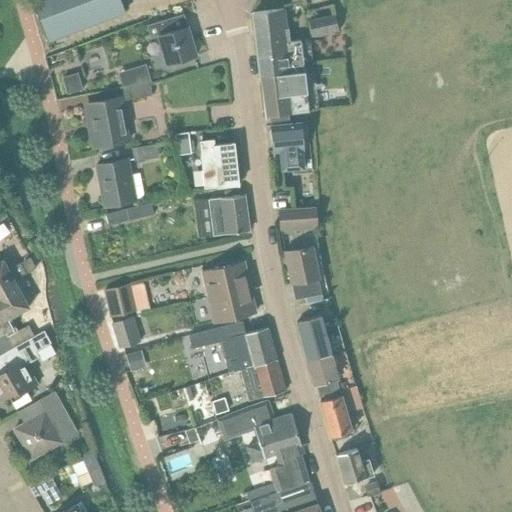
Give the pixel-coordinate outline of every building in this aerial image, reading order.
[(121,0),(32,0),(49,43),(127,13),(121,0)] [(306,17),(334,14),(333,1),(305,4),(306,17)] [(253,13),(261,77),(286,74),(285,67),(304,65),(311,64),(308,40),(290,42),(289,29),(287,29),(284,9),(253,13)] [(151,39),(159,36),(167,64),(196,56),(184,14),(147,26),(151,39)] [(335,15),(309,21),(313,36),(339,31),(335,15)] [(310,112),(304,65),(285,67),(286,74),(261,77),(266,117),(310,112)] [(123,87),(126,101),(153,96),(151,82),(123,87)] [(129,140),(125,117),(121,98),(88,104),(94,132),(91,133),(93,147),(113,144),(129,140)] [(149,123),(135,128),(138,139),(153,134),(149,123)] [(280,151),(282,170),(302,168),(304,168),(302,149),(304,149),(304,143),(302,123),(270,126),(273,152),(280,151)] [(176,134),(178,154),(190,153),(188,133),(176,134)] [(214,140),(200,142),(202,155),(203,172),(205,188),(219,187),(239,185),(234,143),(215,145),(214,140)] [(158,157),(156,145),(132,148),(133,161),(158,157)] [(130,159),(116,161),(97,165),(105,206),(137,200),(130,159)] [(209,200),(214,236),(250,231),(245,195),(209,200)] [(151,203),(106,214),(109,226),(154,215),(151,203)] [(279,211),(281,230),(316,227),(315,208),(279,211)] [(311,247),(285,252),(291,284),(300,282),(303,298),(321,294),(318,278),(311,247)] [(0,261),(0,287),(14,279),(15,280),(20,278),(19,277),(36,268),(31,257),(14,267),(8,257),(0,261)] [(244,262),(203,272),(209,297),(250,287),(244,262)] [(0,298),(11,317),(30,307),(15,280),(14,279),(0,287),(0,298)] [(131,284),(104,290),(110,317),(138,311),(131,284)] [(250,287),(209,297),(215,322),(256,313),(250,287)] [(0,334),(5,332),(13,347),(24,341),(19,331),(11,317),(0,298),(0,334)] [(140,342),(132,316),(113,322),(120,348),(140,342)] [(297,323),(296,323),(307,362),(308,363),(346,352),(338,324),(324,328),(320,316),(297,323)] [(229,372),(240,369),(277,359),(268,327),(246,333),(243,322),(190,335),(193,348),(221,341),(225,358),(226,358),(229,372)] [(29,325),(19,331),(24,341),(35,336),(29,325)] [(24,341),(13,347),(6,351),(13,365),(0,372),(0,401),(18,391),(19,394),(38,384),(26,364),(40,357),(37,352),(51,344),(44,331),(24,341)] [(141,350),(126,355),(132,372),(147,367),(141,350)] [(331,356),(308,363),(314,386),(317,386),(338,379),(341,390),(352,386),(349,377),(353,376),(346,352),(331,356)] [(244,382),(247,394),(249,401),(285,391),(277,359),(240,369),(244,382)] [(341,395),(320,402),(330,437),(333,436),(351,431),(346,413),(362,408),(356,387),(340,391),(341,395)] [(55,392),(26,409),(32,419),(15,428),(32,459),(77,433),(55,392)] [(165,410),(188,403),(184,393),(162,400),(165,410)] [(247,492),(250,501),(308,480),(300,454),(304,453),(292,413),(274,418),(268,400),(247,406),(218,418),(225,439),(256,429),(260,443),(249,447),(253,461),(277,453),(281,466),(271,469),(276,483),(247,492)] [(215,404),(203,407),(206,417),(218,413),(215,404)] [(368,458),(360,460),(356,448),(336,455),(345,484),(373,475),(368,458)] [(100,466),(94,452),(82,458),(88,471),(100,466)] [(48,459),(29,468),(34,478),(53,470),(48,459)] [(29,486),(35,497),(56,485),(50,474),(29,486)] [(308,480),(250,501),(253,511),(320,511),(310,480),(308,480)] [(376,481),(363,486),(368,497),(381,492),(376,481)] [(61,511),(88,511),(82,501),(61,511)]
